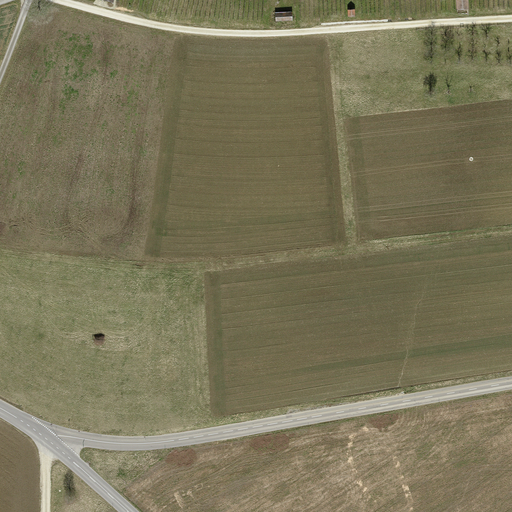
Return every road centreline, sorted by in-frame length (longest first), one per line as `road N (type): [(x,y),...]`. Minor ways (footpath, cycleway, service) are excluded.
road 1 (tertiary): [(41,433),(173,440),(511,382)]
road 2 (track): [(61,0),(226,33),(511,19)]
